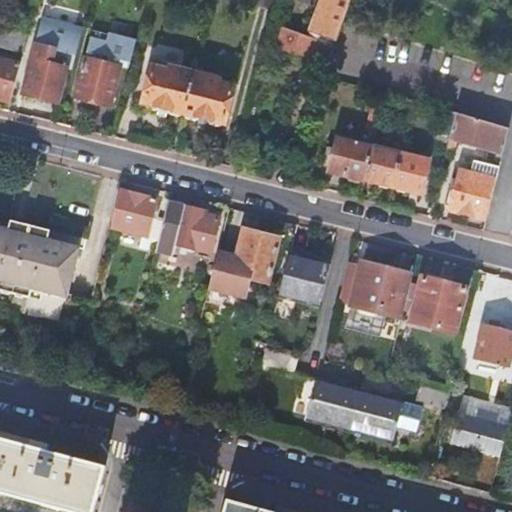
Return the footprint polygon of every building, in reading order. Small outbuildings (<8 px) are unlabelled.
[(352,0),(321,0),(311,30),(338,40),(352,0)] [(67,68),(72,69),(82,34),(43,24),(24,94),(58,102),(67,68)] [(0,26),(0,45),(25,52),(29,35),(0,26)] [(285,26),(276,45),(317,63),(326,44),(285,26)] [(93,30),(75,97),(113,107),(123,70),(129,71),(137,41),(93,30)] [(0,97),(12,101),(21,64),(0,58),(0,97)] [(143,103),(185,113),(196,72),(170,64),(169,68),(154,64),(143,103)] [(196,72),(185,113),(226,123),(236,85),(220,82),(221,78),(196,72)] [(374,144),(384,103),(375,101),(365,141),(374,144)] [(457,113),(440,108),(435,132),(451,136),(457,113)] [(451,136),(451,139),(457,141),(459,135),(505,147),(510,127),(457,113),(451,136)] [(330,171),(366,180),(373,148),(337,138),(330,171)] [(373,148),(366,180),(380,184),(382,188),(389,190),(393,187),(395,187),(403,155),(373,148)] [(430,162),(403,155),(395,187),(397,188),(398,192),(404,194),(410,191),(422,194),(430,162)] [(451,210),(487,219),(500,168),(482,163),(479,176),(459,171),(451,210)] [(120,190),(110,227),(145,236),(154,199),(120,190)] [(169,202),(157,248),(172,252),(175,243),(211,252),(219,220),(202,215),(202,211),(169,202)] [(11,220),(9,228),(28,233),(30,225),(11,220)] [(0,225),(0,290),(30,298),(32,288),(43,291),(67,298),(80,247),(48,239),(50,230),(30,225),(28,233),(9,228),(0,225)] [(218,250),(208,289),(244,299),(250,277),(268,282),(279,240),(243,230),(237,255),(218,250)] [(330,261),(290,251),(279,297),(318,307),(330,261)] [(379,313),(402,319),(405,308),(411,285),(414,275),(363,262),(352,306),(358,307),(361,316),(373,319),(379,313)] [(411,285),(405,308),(414,310),(411,323),(455,334),(467,289),(441,283),(442,278),(428,275),(427,279),(423,278),(420,287),(411,285)] [(41,301),(43,291),(32,288),(30,298),(41,301)] [(511,333),(484,326),(476,359),(508,368),(511,350),(511,333)] [(268,344),(264,359),(294,368),(298,352),(268,344)] [(351,430),(362,390),(321,379),(310,419),(351,430)] [(416,401),(446,409),(450,393),(420,385),(416,401)] [(405,402),(362,390),(351,430),(395,442),(405,402)] [(452,443),(501,457),(508,429),(460,416),(452,443)] [(0,430),(0,436),(34,446),(48,450),(50,443),(0,430)] [(0,492),(73,511),(93,511),(105,465),(48,450),(34,446),(0,436),(0,492)] [(263,511),(220,500),(217,511),(263,511)]
